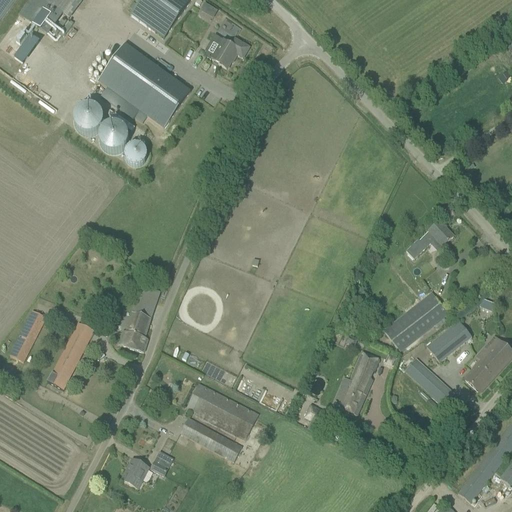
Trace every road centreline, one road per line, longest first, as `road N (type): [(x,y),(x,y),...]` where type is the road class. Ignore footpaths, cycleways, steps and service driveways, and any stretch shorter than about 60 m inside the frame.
road 1 (unclassified): [(307,42),(255,95),(68,511)]
road 2 (unclassified): [(511,266),(307,42)]
road 3 (unclassified): [(408,511),(511,386)]
